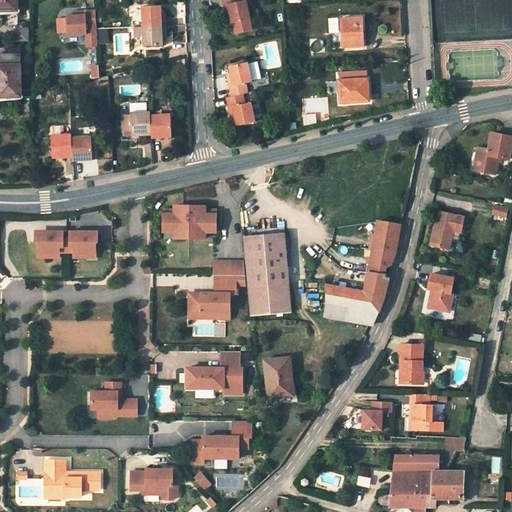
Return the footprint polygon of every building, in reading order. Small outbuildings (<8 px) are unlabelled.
[(17,10),(17,0),(0,0),(0,6),(3,6),(3,11),(17,10)] [(230,17),(231,24),(251,20),(247,0),(241,1),(240,0),(221,0),(225,15),(229,14),(230,17)] [(162,12),(162,6),(142,7),(142,26),(167,25),(167,15),(162,15),(162,12)] [(74,15),(66,15),(67,36),(87,34),(88,47),(98,46),(96,9),(87,9),(77,10),(77,14),(74,15)] [(361,18),(342,19),(343,48),(363,46),(361,18)] [(143,37),(143,47),(164,46),(164,39),(164,36),(168,35),(167,25),(142,26),(143,37)] [(136,37),(143,37),(142,26),(135,27),(136,37)] [(15,41),(28,40),(28,27),(15,27),(15,41)] [(20,67),(20,66),(20,58),(20,55),(0,55),(0,93),(6,93),(6,97),(21,97),(21,95),(20,67)] [(253,82),(248,62),(228,67),(230,73),(230,76),(227,76),(231,97),(243,94),(249,93),(247,84),(253,82)] [(29,95),(29,67),(20,67),(21,95),(29,95)] [(141,70),(135,72),(136,78),(143,76),(141,70)] [(368,79),(367,71),(339,73),(340,80),(368,79)] [(340,80),(341,103),(369,101),(368,79),(340,80)] [(236,126),(256,122),(252,102),(246,104),(243,94),(231,97),(226,98),(230,118),(234,117),(235,119),(236,126)] [(151,115),(151,112),(131,113),(131,115),(123,116),(124,131),(132,130),(132,136),(152,136),(151,115)] [(152,139),(172,138),(170,114),(151,115),(152,136),(152,139)] [(511,136),(493,133),(490,148),(478,146),(476,159),(480,160),(478,169),(495,172),(498,157),(509,159),(510,152),(511,144),(511,136)] [(72,134),(52,134),(53,159),(73,159),(72,137),(72,134)] [(73,161),(93,160),(92,136),(72,137),(73,159),(73,161)] [(175,209),(164,209),(164,226),(175,226),(175,232),(175,239),(190,238),(206,239),(206,232),(206,226),(217,226),(217,209),(206,209),(206,205),(196,205),(196,207),(184,207),(184,205),(175,205),(175,209)] [(492,214),(506,217),(508,208),(494,205),(492,214)] [(440,211),(432,244),(448,247),(450,240),(452,230),(459,231),(460,231),(464,217),(464,216),(440,211)] [(396,250),(398,240),(397,240),(400,225),(379,221),(375,242),(372,241),(370,250),(373,251),(371,266),(367,265),(366,273),(368,274),(386,276),(385,275),(387,266),(391,264),(396,250)] [(452,230),(450,240),(457,241),(459,231),(452,230)] [(45,233),(37,233),(37,241),(39,242),(39,252),(48,252),(48,257),(60,257),(60,252),(75,252),(75,258),(88,258),(88,253),(97,253),(97,244),(99,241),(99,233),(91,233),(87,233),(86,231),(71,231),(71,240),(64,240),(64,231),(49,231),(49,233),(45,233)] [(294,313),(286,237),(246,241),(251,293),(254,317),(294,313)] [(247,275),(246,262),(216,261),(216,275),(217,275),(247,275)] [(446,310),(450,293),(454,278),(431,272),(427,288),(432,289),(428,306),(446,310)] [(384,298),(389,278),(386,276),(368,274),(365,292),(382,298),(382,299),(384,298)] [(248,285),(247,275),(217,275),(217,293),(212,293),(211,296),(191,295),(191,312),(197,318),(204,312),(220,312),(220,319),(232,319),(232,294),(238,294),(238,285),(248,285)] [(332,286),(327,285),(327,303),(350,308),(348,320),(361,323),(373,325),(379,311),(382,299),(382,298),(365,292),(332,286)] [(327,303),(325,316),(348,320),(350,308),(327,303)] [(403,360),(402,383),(415,383),(415,379),(424,379),(424,371),(422,371),(423,344),(401,343),(400,360),(403,360)] [(203,368),(188,368),(188,388),(225,389),(225,394),(243,394),(244,368),(241,368),(242,351),(223,351),(222,368),(210,368),(210,370),(203,370),(203,368)] [(283,359),(266,361),(270,398),(294,395),(291,376),(290,376),(286,376),(283,359)] [(118,415),(137,416),(138,400),(121,399),(122,382),(107,382),(106,391),(92,391),(92,408),(99,409),(104,409),(104,418),(116,418),(118,415)] [(414,403),(413,420),(416,420),(416,429),(443,430),(443,420),(432,420),(432,403),(429,403),(430,393),(410,392),(410,402),(414,403)] [(391,401),(371,401),(371,410),(362,410),(362,429),(381,429),(381,411),(391,411),(391,401)] [(194,462),(203,463),(203,459),(238,459),(238,449),(248,449),(248,437),(251,437),(251,421),(233,421),(233,437),(203,436),(203,440),(192,440),(192,460),(194,462)] [(451,436),(451,443),(463,444),(465,436),(451,436)] [(448,443),(447,450),(454,452),(455,451),(463,451),(463,444),(451,443),(448,443)] [(447,458),(438,458),(438,466),(447,466),(454,452),(447,450),(447,458)] [(422,456),(395,456),(394,470),(421,470),(438,470),(438,466),(438,458),(438,456),(422,456)] [(100,489),(100,472),(82,472),(82,477),(66,477),(66,460),(46,460),(45,498),(66,498),(66,496),(82,496),(82,489),(100,489)] [(147,472),(132,472),(132,491),(140,490),(145,491),(147,488),(154,488),(154,494),(161,494),(166,499),(174,499),(179,494),(178,474),(174,469),(167,469),(167,472),(161,472),(158,469),(147,469),(147,472)] [(432,473),(393,473),(390,496),(385,495),(383,495),(381,496),(378,497),(378,501),(379,502),(380,503),(382,504),(383,505),(389,505),(389,508),(417,508),(426,508),(435,508),(435,498),(461,498),(462,471),(433,472),(432,473)] [(198,482),(204,477),(201,473),(195,478),(198,482)] [(210,485),(204,477),(198,482),(205,490),(210,485)] [(211,498),(208,501),(213,507),(216,503),(211,498)]
